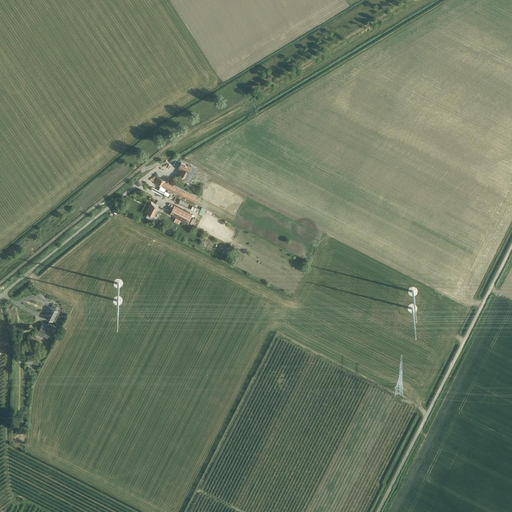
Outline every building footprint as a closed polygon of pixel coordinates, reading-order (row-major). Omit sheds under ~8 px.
[(179,168),(178,169),(181,170),(179,174),(185,177),(187,174),(189,171),(191,172),(194,167),(192,166),(191,167),(188,165),(188,166),(181,162),(178,168),(179,168)] [(174,193),(176,190),(163,183),(164,181),(158,178),(155,183),(174,193)] [(175,193),(194,202),(196,198),(177,188),(175,193)] [(189,203),(180,199),(178,203),(186,208),(189,203)] [(151,203),(147,213),(154,217),(159,207),(151,203)] [(170,214),(188,223),(192,214),(174,205),(170,214)] [(51,307),(45,318),(53,321),(58,310),(51,307)] [(43,323),(39,331),(37,334),(43,337),(45,334),(49,336),(53,328),(50,326),(51,324),(48,323),(47,325),(43,323)]
